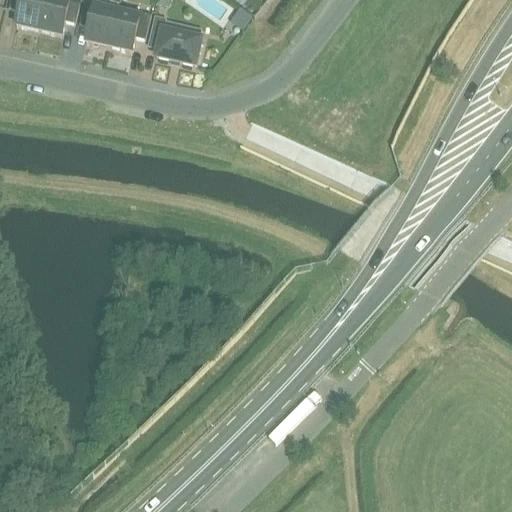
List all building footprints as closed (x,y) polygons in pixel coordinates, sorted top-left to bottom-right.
[(16,29),(39,34),(46,0),(11,0),(9,12),(19,15),(16,29)] [(46,0),(39,34),(62,39),(65,25),(75,28),(80,7),(70,5),(70,0),(46,0)] [(230,0),(242,8),(248,0),(247,0),(230,0)] [(109,50),(119,6),(96,1),(94,10),(84,8),(79,28),(89,30),(86,45),(109,50)] [(120,7),(119,6),(109,50),(132,55),(135,41),(145,44),(151,19),(119,11),(120,7)] [(201,44),(199,43),(164,35),(166,23),(155,20),(149,45),(159,47),(156,61),(195,70),(201,44)]
